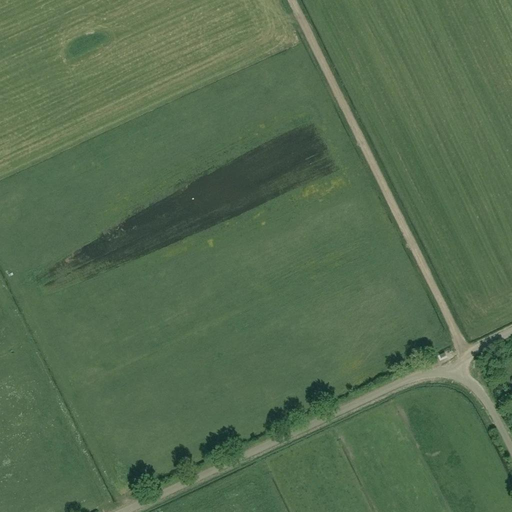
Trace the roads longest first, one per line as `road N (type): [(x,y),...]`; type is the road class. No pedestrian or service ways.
road 1 (track): [(467,354),(289,0)]
road 2 (unclassified): [(123,511),(423,374),(458,376)]
